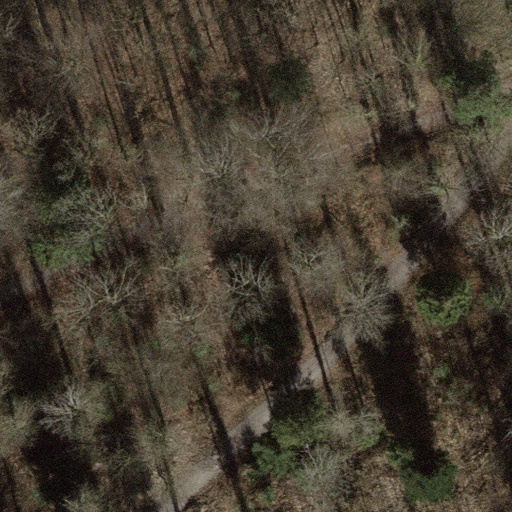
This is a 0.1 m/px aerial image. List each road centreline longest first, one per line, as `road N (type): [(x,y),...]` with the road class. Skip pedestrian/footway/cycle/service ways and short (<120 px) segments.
road 1 (track): [(0,290),(116,223),(511,91)]
road 2 (track): [(167,511),(305,387),(449,218),(511,123)]
